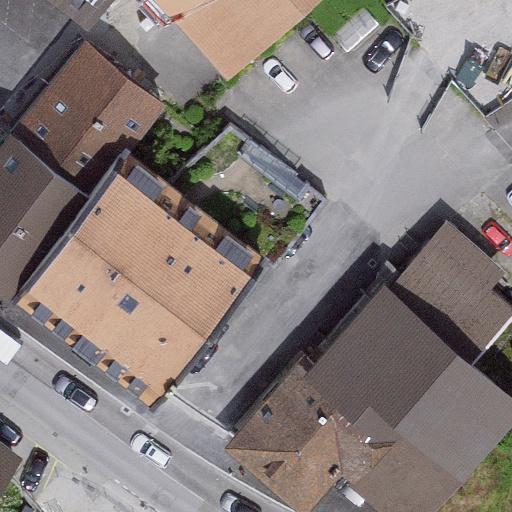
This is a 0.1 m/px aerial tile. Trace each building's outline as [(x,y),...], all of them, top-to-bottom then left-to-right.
[(63,0),(78,11),(82,13),(91,0),(63,0)] [(150,0),(222,78),(307,0),(150,0)] [(152,96),(73,38),(0,136),(0,282),(10,289),(20,276),(109,154),(152,96)] [(109,154),(20,276),(97,332),(162,380),(251,258),(109,154)] [(368,433),(333,473),(378,511),(425,511),(511,412),(511,394),(465,354),(506,306),(483,287),(498,271),(441,222),(388,282),(380,275),(297,371),(368,433)] [(368,433),(297,371),(287,363),(218,443),(297,511),(298,511),(333,473),(368,433)] [(0,436),(0,476),(19,450),(0,436)]
